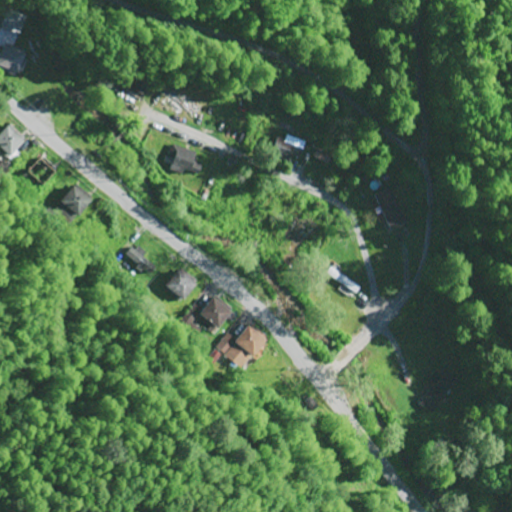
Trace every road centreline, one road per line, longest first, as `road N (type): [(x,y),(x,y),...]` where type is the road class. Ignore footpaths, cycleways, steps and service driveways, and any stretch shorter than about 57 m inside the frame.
road 1 (residential): [(418,511),(258,309),(0,92)]
road 2 (residential): [(148,116),(338,201),(353,216),(375,284),(376,322),(351,353),(314,378)]
road 3 (track): [(428,181),(423,0)]
road 4 (residential): [(428,181),(419,280),(370,333)]
